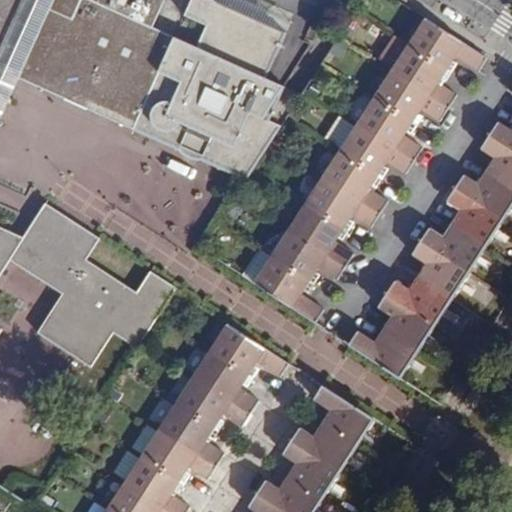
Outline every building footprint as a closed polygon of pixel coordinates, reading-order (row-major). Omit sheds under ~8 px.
[(0,0),(0,53),(23,0),(0,0)] [(0,124),(21,79),(55,0),(23,0),(0,53),(0,124)] [(55,0),(27,67),(40,74),(37,79),(70,93),(67,101),(133,131),(175,35),(155,27),(166,0),(55,0)] [(197,45),(175,35),(133,131),(157,141),(160,136),(182,145),(179,151),(203,162),(206,156),(228,166),(225,172),(247,182),(301,96),(266,80),(288,30),(218,0),(190,0),(184,14),(206,23),(197,45)] [(245,0),(242,10),(288,28),(292,17),(249,0),(245,0)] [(206,23),(184,14),(175,35),(197,45),(206,23)] [(415,49),(452,72),(458,63),(455,61),(457,58),(479,72),(487,60),(426,20),(418,34),(422,37),(415,49)] [(445,82),(452,72),(415,49),(406,63),(402,60),(393,73),(449,109),(457,96),(440,85),(442,81),(445,82)] [(40,74),(27,67),(21,79),(67,101),(70,93),(37,79),(40,74)] [(449,109),(393,73),(384,87),(388,90),(380,102),(417,126),(424,116),(422,114),(424,110),(442,121),(449,109)] [(367,113),(358,126),(414,162),(421,150),(404,139),(407,134),(411,136),(417,126),(380,102),(371,115),(367,113)] [(339,146),(352,123),(338,115),(325,138),(339,146)] [(511,131),(501,124),(492,137),(511,149),(511,131)] [(406,175),(414,162),(358,126),(349,138),(353,142),(345,155),(383,178),(388,170),(386,167),(389,163),(406,175)] [(179,151),(182,145),(160,136),(157,141),(179,151)] [(511,149),(492,137),(484,150),(498,157),(488,172),(511,187),(511,149)] [(383,178),(345,155),(337,168),(333,166),(325,178),(380,213),(388,202),(371,191),(374,187),(376,189),(383,178)] [(203,162),(225,172),(228,166),(206,156),(203,162)] [(511,187),(488,172),(480,187),(465,178),(458,190),(506,222),(510,215),(507,213),(511,206),(511,187)] [(380,213),(325,178),(315,192),(319,195),(311,207),(349,232),(355,222),(352,220),(355,215),(372,227),(380,213)] [(463,211),(454,225),(490,248),(493,242),(491,240),(500,226),(503,226),(506,222),(458,190),(449,202),(463,211)] [(100,237),(46,203),(27,232),(0,219),(0,333),(1,333),(0,332),(0,273),(8,262),(61,296),(36,335),(89,369),(112,334),(136,350),(176,287),(149,269),(136,292),(87,258),(100,237)] [(291,231),(347,266),(354,255),(337,243),(339,240),(343,241),(349,232),(311,207),(304,220),(300,217),(291,231)] [(432,231),(425,242),(473,273),(475,269),(474,266),(483,252),(487,253),(490,248),(454,225),(445,239),(432,231)] [(278,259),(316,284),(321,275),(317,273),(321,269),(338,280),(347,266),(291,231),(282,245),(285,247),(278,259)] [(421,278),(456,300),(460,294),(457,292),(466,278),(470,278),(473,273),(425,242),(416,255),(430,264),(421,278)] [(316,284),(278,259),(262,249),(245,276),(318,323),(326,311),(303,296),(305,292),(309,294),(316,284)] [(452,305),(456,300),(421,278),(412,292),(398,283),(390,295),(439,326),(442,321),(440,320),(449,305),(452,305)] [(435,331),(439,326),(390,295),(382,308),(395,317),(387,330),(421,352),(424,348),(422,346),(433,330),(435,331)] [(215,351),(254,376),(259,367),(256,364),(259,360),(283,376),(290,364),(228,323),(220,336),(223,339),(215,351)] [(417,359),(421,352),(387,330),(378,345),(359,333),(352,345),(392,371),(395,369),(397,371),(405,372),(415,358),(417,359)] [(248,386),(254,376),(215,351),(206,366),(202,364),(195,375),(251,411),(259,400),(242,389),(244,385),(248,386)] [(251,411),(195,375),(186,389),(188,392),(181,404),(220,429),(227,418),(223,415),(226,412),(243,424),(251,411)] [(333,409),(325,422),(359,444),(363,439),(361,437),(370,423),(363,410),(322,384),(314,397),(333,409)] [(161,428),(217,464),(224,453),(208,441),(210,438),(213,438),(220,429),(181,404),(173,418),(169,416),(161,428)] [(295,440),(341,470),(345,464),(343,463),(352,451),(354,452),(359,444),(325,422),(315,437),(303,429),(295,440)] [(209,476),(217,464),(161,428),(152,442),(155,445),(146,457),(185,482),(191,472),(190,470),(192,467),(209,476)] [(0,475),(20,445),(0,431),(0,475)] [(341,470),(295,440),(287,453),(299,461),(291,475),(325,497),(327,493),(327,489),(335,476),(338,477),(341,470)] [(185,482),(146,457),(137,471),(134,469),(126,481),(174,511),(185,511),(190,506),(174,494),(177,491),(180,492),(185,482)] [(260,493),(289,511),(311,511),(318,502),(320,503),(325,497),(291,475),(282,490),(268,481),(260,493)] [(174,511),(126,481),(117,495),(120,498),(113,509),(117,511),(174,511)] [(0,485),(0,511),(32,511),(34,508),(0,485)] [(289,511),(260,493),(252,505),(262,511),(289,511)]
